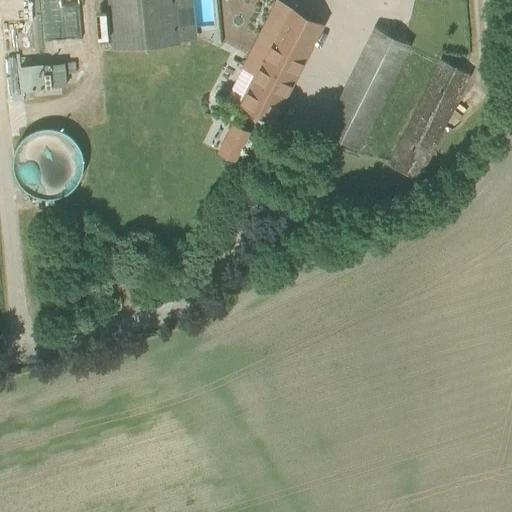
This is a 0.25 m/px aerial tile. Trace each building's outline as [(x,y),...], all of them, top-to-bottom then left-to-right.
[(109,0),(110,9),(99,10),(101,38),(113,37),(114,49),(180,44),(180,40),(198,38),(194,0),(109,0)] [(322,23),(277,0),(228,95),(273,119),(322,23)] [(376,27),(324,131),(358,148),(410,44),(376,27)] [(390,164),(419,178),(471,73),(442,59),(390,164)] [(53,62),(22,65),(24,89),(55,87),(53,62)] [(77,72),(76,62),(68,62),(69,73),(77,72)] [(236,160),(252,129),(233,119),(217,150),(236,160)] [(26,130),(33,195),(83,190),(76,125),(26,130)]
